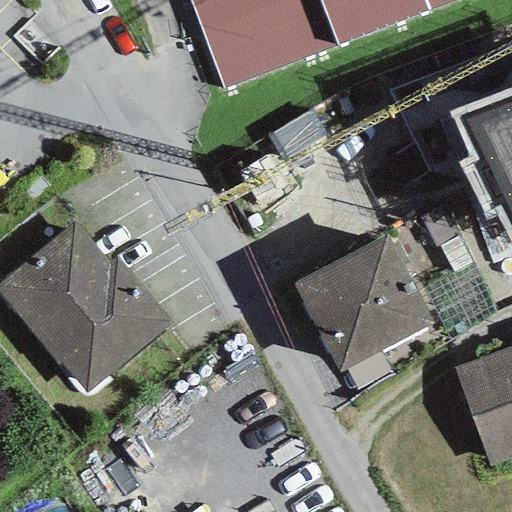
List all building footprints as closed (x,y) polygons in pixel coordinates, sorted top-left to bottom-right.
[(188,0),(222,89),(454,0),(188,0)] [(511,87),(448,112),(468,158),(458,164),(485,220),(496,216),(511,244),(511,87)] [(419,218),(435,248),(459,236),(443,206),(419,218)] [(0,281),(0,292),(85,393),(171,323),(116,258),(107,264),(73,222),(0,281)] [(433,324),(385,235),(292,284),(339,373),(345,369),(380,352),(433,324)] [(511,345),(453,368),(489,466),(511,458),(511,345)] [(391,374),(380,352),(345,369),(356,391),(391,374)]
